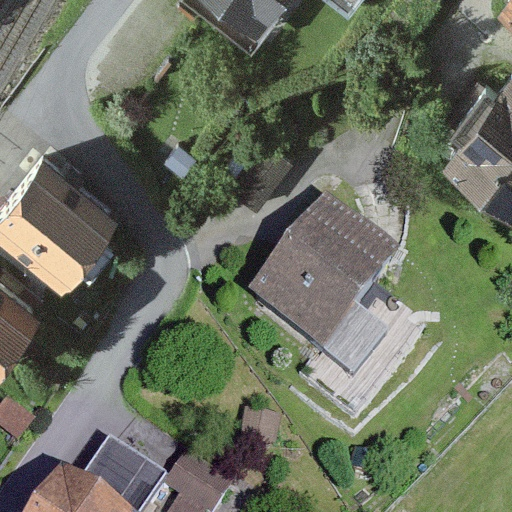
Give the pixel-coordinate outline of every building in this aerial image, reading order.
[(286,0),(196,0),(258,42),(286,0)] [(511,0),(502,0),(500,5),(511,12),(511,0)] [(511,71),(501,64),(442,155),(511,199),(511,71)] [(303,162),(269,142),(239,192),(273,213),(303,162)] [(115,205),(37,149),(0,199),(0,227),(64,274),(115,205)] [(408,263),(326,201),(254,296),(336,358),(408,263)] [(0,374),(48,299),(0,267),(0,374)] [(0,437),(8,426),(0,420),(0,437)] [(167,485),(201,511),(204,511),(241,466),(205,437),(167,485)] [(99,440),(50,511),(142,511),(162,483),(99,440)]
